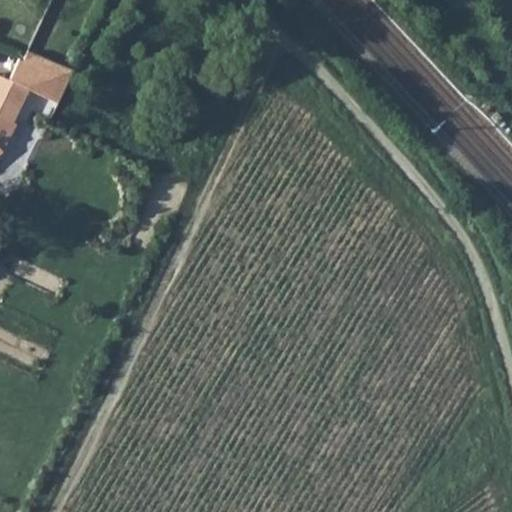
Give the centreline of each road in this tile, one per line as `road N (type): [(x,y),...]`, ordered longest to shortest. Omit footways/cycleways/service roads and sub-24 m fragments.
road 1 (track): [(279,40),(51,511)]
road 2 (track): [(242,0),(447,215),(474,262),(511,391)]
